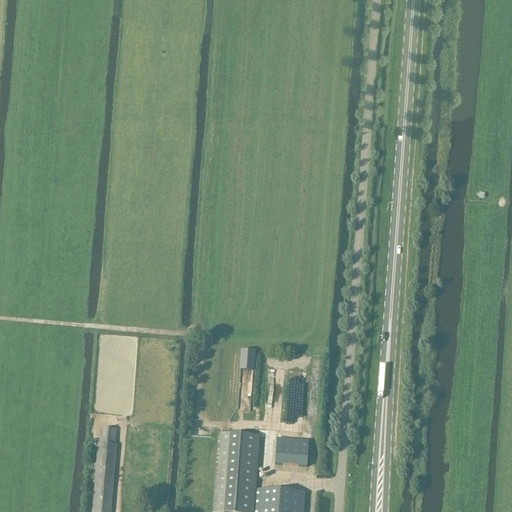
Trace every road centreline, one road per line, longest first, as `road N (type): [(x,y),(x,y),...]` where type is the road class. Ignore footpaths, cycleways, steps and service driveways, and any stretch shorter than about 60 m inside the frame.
road 1 (unclassified): [(338,511),(375,0)]
road 2 (secondary): [(380,458),(412,0)]
road 3 (track): [(0,318),(204,336),(199,423),(270,429)]
